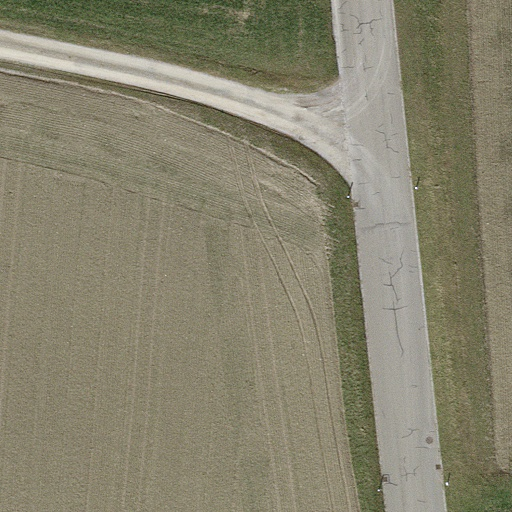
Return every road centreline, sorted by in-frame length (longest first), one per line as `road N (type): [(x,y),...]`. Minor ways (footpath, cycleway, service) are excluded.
road 1 (tertiary): [(360,0),(416,511)]
road 2 (track): [(372,131),(0,46)]
